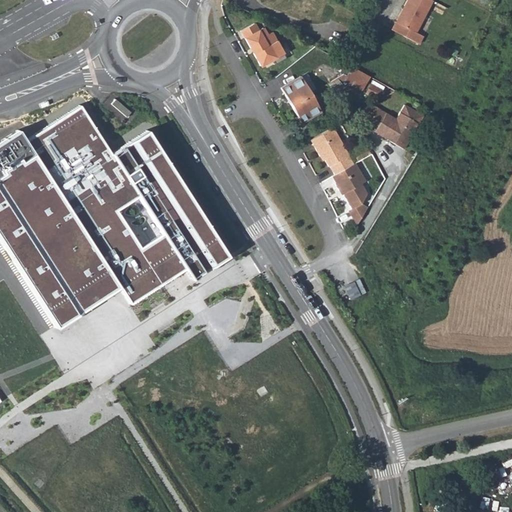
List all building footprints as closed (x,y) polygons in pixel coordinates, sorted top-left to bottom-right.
[(407,0),(407,3),(409,4),(394,31),(420,44),(425,36),(416,32),(433,0),(407,0)] [(392,29),(394,31),(409,4),(407,3),(392,29)] [(252,53),(260,66),(267,61),(282,53),(270,32),(265,35),(261,28),(257,31),(253,24),(239,31),(249,48),(252,47),(255,52),(252,53)] [(343,42),(355,48),(361,36),(349,30),(343,42)] [(267,61),(270,66),(284,57),(282,53),(267,61)] [(449,54),(445,62),(452,66),(456,57),(449,54)] [(329,66),(341,74),(346,76),(351,67),(333,58),(329,66)] [(346,76),(340,79),(361,91),(369,77),(351,67),(346,76)] [(319,78),(323,86),(336,77),(331,70),(319,78)] [(307,74),(301,78),(309,92),(315,88),(307,74)] [(281,88),(291,105),(311,94),(309,92),(301,78),(300,77),(281,88)] [(321,111),(311,94),(291,105),(296,114),(299,113),(304,121),(321,111)] [(116,100),(112,105),(127,118),(131,113),(116,100)] [(394,118),(371,104),(358,111),(362,124),(400,148),(421,116),(403,105),(394,118)] [(29,140),(23,131),(0,143),(0,232),(58,322),(116,286),(129,305),(173,277),(180,282),(210,264),(138,149),(114,165),(77,106),(29,140)] [(346,155),(330,127),(311,139),(307,140),(317,156),(320,155),(327,166),(333,174),(351,164),(346,155)] [(363,181),(353,163),(351,164),(333,174),(330,176),(334,182),(333,183),(338,194),(340,193),(348,209),(346,210),(354,225),(362,211),(358,203),(365,193),(359,183),(363,181)] [(236,286),(243,300),(258,292),(251,278),(236,286)] [(364,293),(356,278),(340,286),(348,301),(364,293)]
